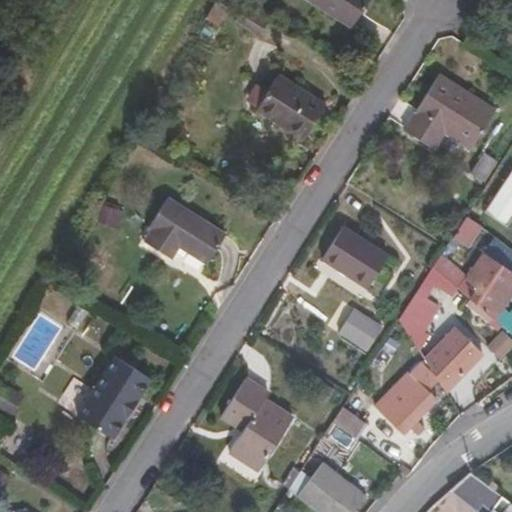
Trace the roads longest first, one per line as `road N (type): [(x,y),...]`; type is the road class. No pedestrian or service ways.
road 1 (residential): [(114,511),(437,0)]
road 2 (residential): [(511,418),(436,461),(395,511)]
